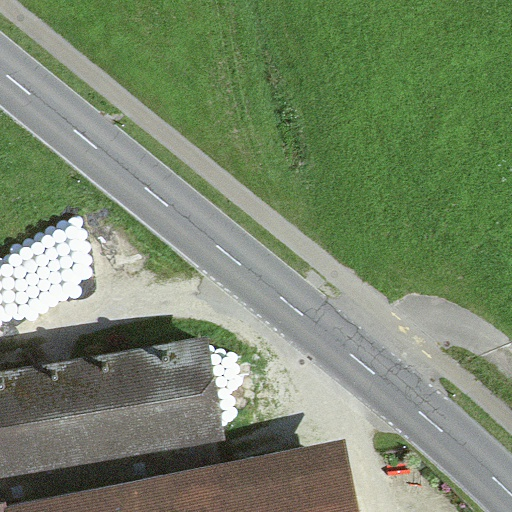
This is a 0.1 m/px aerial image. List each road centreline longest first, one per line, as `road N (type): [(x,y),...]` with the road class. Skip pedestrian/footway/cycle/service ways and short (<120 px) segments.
road 1 (secondary): [(0,68),(511,494)]
road 2 (track): [(366,367),(404,332),(454,335),(511,364)]
